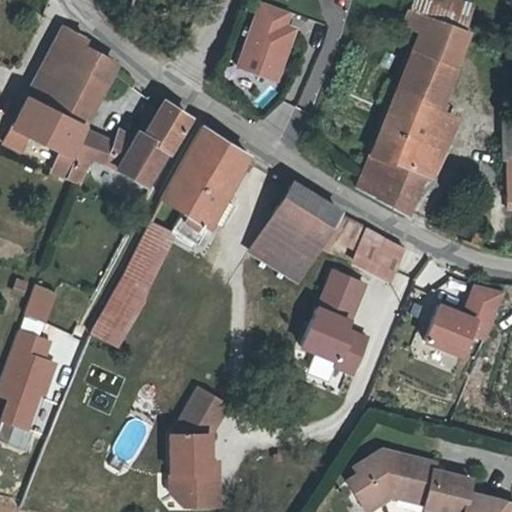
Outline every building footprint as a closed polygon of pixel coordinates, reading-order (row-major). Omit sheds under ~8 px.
[(417,0),(415,9),(469,30),(479,5),(465,0),(417,0)] [(290,12),(262,2),(236,67),(274,81),(294,30),(284,26),(290,12)] [(416,53),(454,69),(469,30),(415,9),(407,27),(424,33),(416,53)] [(25,83),(48,91),(57,62),(62,46),(64,38),(43,30),(25,83)] [(57,62),(94,75),(100,60),(62,46),(57,62)] [(437,110),(454,69),(416,53),(359,195),(405,214),(423,170),(431,173),(454,117),(437,110)] [(84,104),(94,75),(57,62),(48,91),(75,101),(84,104)] [(67,125),(75,101),(48,91),(25,83),(0,154),(19,161),(26,145),(74,161),(84,131),(79,129),(67,125)] [(500,177),(511,179),(511,97),(498,97),(495,140),(502,141),(500,177)] [(113,141),(107,163),(141,184),(158,148),(160,150),(176,115),(151,99),(146,109),(139,106),(130,135),(116,131),(113,141)] [(82,108),(84,104),(75,101),(67,125),(79,129),(86,109),(82,108)] [(165,170),(214,197),(231,164),(238,168),(243,160),(235,155),(237,152),(189,123),(165,170)] [(91,158),(99,136),(84,131),(74,161),(88,167),(91,158)] [(100,161),(107,163),(113,141),(108,139),(99,136),(91,158),(100,161)] [(82,186),(88,167),(74,161),(68,181),(82,186)] [(214,197),(165,170),(154,192),(162,196),(177,204),(163,225),(169,228),(194,240),(203,220),(214,197)] [(282,179),(264,212),(265,213),(295,231),(311,240),(321,245),(339,212),(315,198),(282,179)] [(214,197),(203,220),(215,227),(226,204),(214,197)] [(311,240),(295,231),(286,246),(256,228),(265,213),(264,212),(242,250),(290,277),(291,275),(311,240)] [(295,231),(265,213),(256,228),(286,246),(295,231)] [(118,267),(147,281),(169,228),(163,225),(151,219),(142,215),(130,239),(118,267)] [(409,282),(419,251),(363,224),(349,256),(409,282)] [(468,233),(462,244),(474,250),(480,239),(468,233)] [(118,337),(147,281),(118,267),(91,329),(118,337)] [(359,283),(327,273),(301,351),(339,363),(337,368),(354,373),(366,337),(344,330),(359,283)] [(472,300),(500,311),(506,296),(478,285),(472,300)] [(472,334),(488,341),(500,311),(472,300),(466,316),(441,305),(426,341),(463,356),(472,334)] [(306,332),(266,320),(255,356),(295,368),(306,332)] [(47,340),(17,329),(0,371),(0,393),(8,396),(0,415),(0,441),(21,449),(29,429),(23,426),(36,391),(41,392),(52,363),(40,358),(47,340)] [(180,434),(182,472),(189,472),(192,492),(199,499),(200,507),(225,505),(222,474),(216,473),(214,466),(212,434),(231,404),(209,389),(186,424),(186,433),(180,434)] [(133,459),(148,423),(128,415),(113,450),(133,459)] [(360,505),(379,493),(384,490),(386,482),(403,486),(402,492),(417,496),(417,502),(453,511),(507,511),(511,502),(461,489),(464,476),(429,467),(431,459),(394,450),(375,446),(345,462),(349,469),(339,476),(360,505)] [(216,473),(222,474),(222,466),(214,466),(216,473)] [(189,472),(182,472),(186,502),(192,508),(200,507),(199,499),(192,492),(189,472)] [(379,493),(417,502),(417,496),(402,492),(403,486),(386,482),(384,490),(379,493)]
